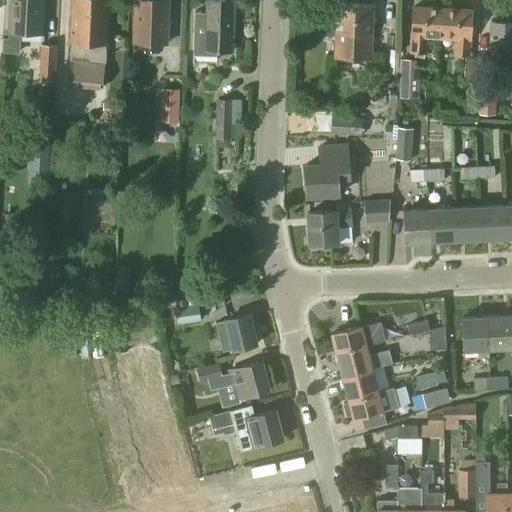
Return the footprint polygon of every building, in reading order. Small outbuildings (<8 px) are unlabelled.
[(3,38),(2,52),(19,52),(20,33),(43,34),(44,0),(10,0),(9,32),(9,38),(3,38)] [(108,0),(72,0),(69,61),(73,61),(70,85),(102,88),(105,63),(108,0)] [(167,44),(169,0),(162,0),(134,0),(132,42),(167,44)] [(194,55),(194,59),(216,60),(217,55),(217,50),(233,51),(234,1),(207,0),(207,12),(195,12),(194,55)] [(371,58),(372,34),(373,4),(337,3),(335,56),(371,58)] [(441,38),(442,8),(413,7),(411,53),(425,54),(426,37),(441,38)] [(469,56),(472,10),(442,8),(441,38),(455,39),(454,55),(469,56)] [(491,49),(490,58),(492,60),(507,61),(507,62),(511,62),(511,21),(491,21),(489,49),(491,49)] [(55,81),(56,46),(41,45),(39,80),(55,81)] [(400,72),(399,96),(417,97),(418,73),(411,72),(411,60),(401,60),(400,72)] [(479,84),(478,113),(495,114),(496,85),(479,84)] [(163,89),(162,107),(178,108),(179,89),(163,89)] [(397,91),(389,91),(389,101),(396,102),(397,91)] [(216,98),(215,138),(231,139),(231,123),(241,123),(241,99),(232,99),(216,98)] [(332,116),(331,133),(363,135),(364,118),(332,116)] [(398,127),(395,159),(411,160),(413,128),(398,127)] [(33,140),(31,170),(47,171),(49,141),(33,140)] [(306,198),(341,196),(340,180),(351,180),(349,143),(318,145),(319,163),(303,164),(306,198)] [(477,166),(460,167),(461,179),(478,178),(477,170),(477,166)] [(494,166),(477,166),(477,170),(478,178),(495,177),(494,166)] [(444,168),(427,169),(428,181),(445,180),(444,168)] [(427,169),(410,170),(410,181),(428,181),(427,169)] [(390,199),(364,201),(365,222),(389,221),(390,199)] [(481,238),(507,237),(505,204),(480,205),(481,238)] [(456,240),(481,238),(480,205),(454,207),(456,240)] [(431,241),(456,240),(454,207),(429,208),(431,241)] [(405,242),(431,241),(429,208),(404,209),(405,242)] [(336,210),(308,212),(310,244),(338,242),(352,241),(351,227),(352,227),(351,209),(336,210)] [(129,290),(130,267),(119,266),(117,289),(129,290)] [(172,324),(178,323),(200,320),(197,297),(175,300),(176,307),(170,308),(172,324)] [(233,349),(257,343),(249,314),(225,319),(226,322),(216,324),(222,350),(232,347),(233,349)] [(489,349),(511,347),(511,314),(487,316),(489,349)] [(463,350),(489,349),(487,316),(462,317),(463,350)] [(429,328),(427,319),(407,324),(410,334),(429,328)] [(380,320),(331,333),(336,352),(366,344),(366,345),(385,340),(380,320)] [(445,325),(429,329),(430,349),(446,348),(445,325)] [(372,369),(383,366),(393,363),(389,348),(368,354),(366,344),(336,352),(342,375),(372,368),(372,369)] [(185,474),(157,350),(122,358),(151,482),(185,474)] [(261,360),(228,368),(230,379),(236,400),(269,391),(269,389),(261,360)] [(69,362),(0,376),(0,435),(1,439),(81,423),(69,362)] [(219,362),(196,368),(200,382),(213,379),(219,378),(223,377),(219,362)] [(349,399),(378,392),(389,389),(383,366),(372,369),(372,368),(342,375),(349,399)] [(444,368),(415,375),(418,387),(447,380),(444,368)] [(474,390),(491,389),(491,376),(473,377),(474,390)] [(491,389),(508,388),(508,376),(491,376),(491,389)] [(446,387),(422,393),(426,408),(450,401),(446,387)] [(394,388),(389,389),(378,392),(349,399),(349,400),(342,402),(346,416),(353,414),(354,418),(399,407),(394,388)] [(443,408),(443,418),(475,418),(475,402),(443,408)] [(254,416),(242,419),(249,447),(250,448),(282,439),(282,438),(274,408),(254,414),(254,416)] [(427,414),(427,421),(443,421),(443,418),(443,408),(427,414)] [(225,434),(237,431),(231,410),(204,417),(209,436),(224,432),(225,434)] [(191,439),(203,435),(199,422),(187,425),(191,439)] [(398,425),(382,429),(386,442),(398,439),(398,437),(398,435),(398,425)] [(398,435),(398,437),(417,437),(418,425),(398,425),(398,435)] [(488,484),(488,461),(475,461),(475,469),(475,484),(488,484)] [(398,464),(385,465),(385,487),(397,487),(398,464)] [(421,510),(420,511),(443,511),(444,510),(444,499),(444,491),(427,491),(428,481),(433,481),(433,469),(421,469),(421,487),(421,510)] [(475,484),(475,469),(458,469),(458,496),(475,496),(475,484)] [(506,511),(506,493),(506,482),(497,482),(497,493),(486,493),(486,511),(506,511)] [(397,510),(397,511),(420,511),(421,510),(421,487),(398,487),(397,487),(397,499),(397,510)] [(376,511),(397,511),(397,510),(397,499),(377,499),(376,511)] [(444,510),(443,511),(464,511),(465,510),(454,510),(454,499),(444,499),(444,510)]
